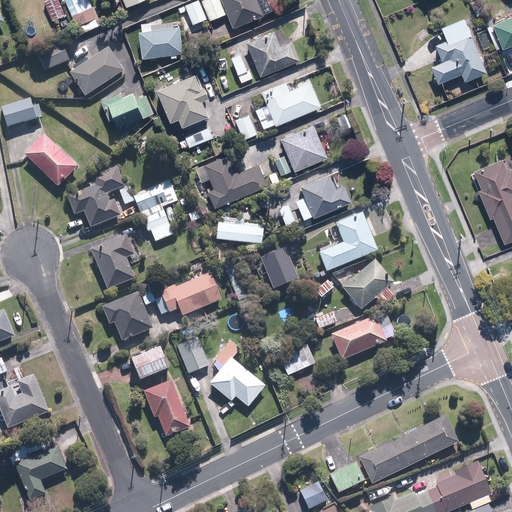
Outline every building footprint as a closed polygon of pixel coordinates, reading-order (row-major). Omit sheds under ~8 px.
[(62,0),(44,0),(53,19),(68,13),(62,0)] [(68,0),(81,33),(103,24),(93,0),(68,0)] [(201,0),(195,0),(185,4),(193,24),(209,17),(202,1),(201,0)] [(223,0),(203,0),(202,1),(209,17),(210,20),(228,13),(223,0)] [(260,0),(223,0),(228,13),(234,27),(266,14),(260,0)] [(466,15),(442,24),(448,38),(437,43),(444,60),(433,64),(440,82),(463,72),(466,81),(489,71),(466,15)] [(511,17),(493,26),(503,49),(511,45),(511,17)] [(140,23),(144,57),(187,52),(183,18),(140,23)] [(282,41),(277,29),(249,40),(263,75),(302,59),(293,37),(282,41)] [(63,41),(37,53),(45,72),(72,60),(63,41)] [(110,46),(72,71),(88,95),(126,70),(110,46)] [(246,52),(232,57),(241,82),(255,77),(246,52)] [(199,70),(159,87),(174,120),(182,116),(186,125),(213,113),(209,103),(218,99),(210,80),(205,83),(199,70)] [(269,101),(256,107),(267,131),(323,104),(310,78),(292,87),(287,79),(264,90),(269,101)] [(114,120),(117,126),(156,110),(149,91),(138,95),(137,91),(126,95),(125,91),(101,100),(110,121),(114,120)] [(45,115),(41,102),(35,104),(33,96),(2,106),(9,127),(45,115)] [(251,114),(236,120),(245,141),(260,135),(251,114)] [(316,122),(282,136),(295,170),(330,156),(316,122)] [(211,124),(186,136),(191,146),(216,135),(211,124)] [(47,134),(27,155),(61,186),(80,165),(47,134)] [(231,151),(197,165),(203,182),(212,178),(216,187),(210,189),(216,206),(269,184),(260,162),(239,171),(231,151)] [(293,170),(286,153),(275,158),(282,175),(293,170)] [(511,160),(510,156),(474,170),(481,188),(478,189),(490,219),(495,217),(505,242),(511,239),(511,160)] [(127,185),(119,164),(93,174),(95,180),(89,182),(91,187),(70,195),(77,214),(86,210),(92,226),(124,214),(118,197),(112,199),(109,192),(127,185)] [(315,214),(316,217),(354,202),(346,182),(338,185),(333,172),(303,184),(308,195),(297,199),(305,218),(315,214)] [(179,199),(172,179),(134,192),(137,201),(148,232),(153,231),(156,241),(175,235),(165,206),(174,203),(177,212),(187,208),(186,206),(193,203),(190,195),(179,199)] [(134,192),(132,185),(121,189),(126,204),(137,201),(134,192)] [(290,201),(280,205),(287,222),(297,218),(290,201)] [(200,209),(190,213),(194,223),(204,219),(200,209)] [(365,210),(337,221),(346,242),(321,252),(328,272),(381,252),(365,210)] [(246,221),(220,218),(218,235),(264,240),(267,220),(246,218),(246,221)] [(137,253),(129,233),(93,247),(109,290),(137,279),(128,257),(137,253)] [(273,288),(299,278),(286,246),(260,257),(273,288)] [(342,283),(361,309),(378,297),(383,304),(395,294),(389,285),(395,281),(377,257),(342,283)] [(223,299),(212,272),(178,285),(177,282),(162,288),(171,312),(181,308),(184,315),(223,299)] [(337,286),(330,277),(316,289),(324,297),(337,286)] [(141,290),(104,303),(111,324),(116,322),(122,340),(155,328),(147,305),(143,294),(141,290)] [(154,290),(143,294),(147,305),(158,301),(154,290)] [(6,309),(0,311),(0,341),(16,335),(6,309)] [(343,360),(389,341),(383,328),(392,324),(386,310),(331,332),(343,360)] [(334,311),(316,318),(320,329),(339,322),(334,311)] [(215,364),(221,369),(233,355),(242,345),(232,337),(214,359),(217,361),(215,364)] [(196,351),(193,341),(179,346),(187,373),(211,365),(206,348),(196,351)] [(164,344),(132,358),(141,380),(174,366),(164,344)] [(308,344),(282,354),(290,375),(316,364),(308,344)] [(238,395),(251,407),(269,386),(233,355),(221,369),(220,370),(211,381),(233,401),(238,395)] [(4,357),(0,358),(0,374),(10,370),(4,357)] [(19,380),(23,391),(17,394),(12,383),(0,387),(0,403),(10,428),(52,411),(36,373),(19,380)] [(174,378),(146,389),(157,417),(160,416),(168,436),(193,426),(174,378)] [(447,413),(361,455),(374,482),(460,440),(447,413)] [(70,467),(59,443),(27,457),(23,449),(11,454),(32,499),(48,492),(42,480),(70,467)] [(494,491),(480,458),(455,468),(458,475),(399,499),(397,492),(371,503),(374,511),(444,511),(470,502),(473,509),(489,502),(492,501),(489,493),(494,491)] [(358,459),(330,473),(340,493),(368,480),(358,459)] [(322,480),(301,490),(310,509),(331,499),(322,480)] [(493,511),(489,502),(473,509),(468,511),(493,511)]
